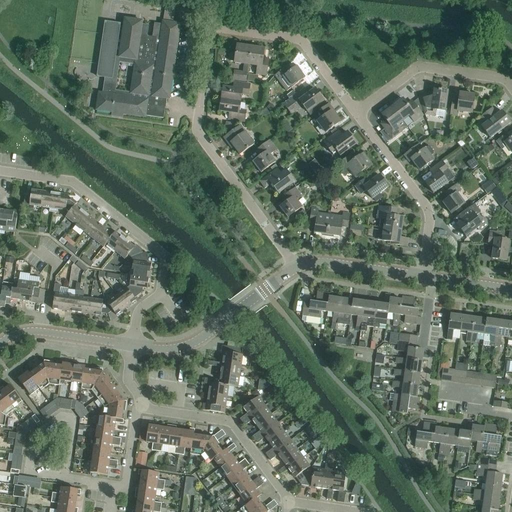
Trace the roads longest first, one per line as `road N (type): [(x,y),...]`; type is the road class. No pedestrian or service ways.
road 1 (residential): [(296,265),(198,133),(212,27),(301,39),(356,114)]
road 2 (residential): [(131,345),(136,315),(159,294),(161,253),(72,182),(0,170)]
road 3 (tertiary): [(131,345),(189,345),(296,265)]
road 4 (residential): [(286,501),(228,423),(139,407)]
road 5 (residential): [(421,276),(427,207),(356,114)]
road 6 (residential): [(511,88),(418,67),(356,114)]
road 7 (tertiary): [(0,343),(42,332),(131,345)]
road 8 (tertiary): [(296,265),(421,276)]
